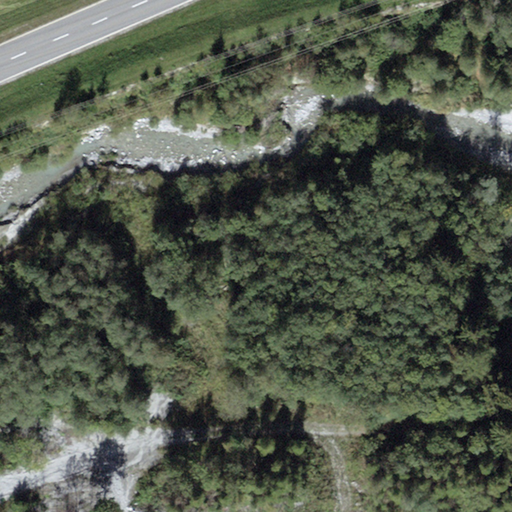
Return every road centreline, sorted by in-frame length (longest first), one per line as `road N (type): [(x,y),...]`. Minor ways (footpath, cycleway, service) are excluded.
road 1 (track): [(0,483),(224,433),(511,417)]
road 2 (primary): [(0,63),(149,0)]
